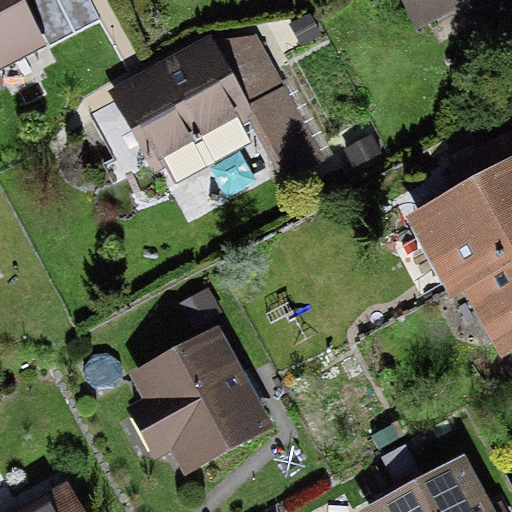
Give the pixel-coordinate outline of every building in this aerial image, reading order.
[(0,0),(0,56),(28,42),(6,0),(0,0)] [(25,0),(49,46),(74,32),(57,0),(25,0)] [(57,0),(74,32),(100,19),(89,0),(57,0)] [(414,0),(422,14),(447,0),(414,0)] [(219,45),(125,96),(175,183),(207,166),(251,142),(238,115),(253,107),(278,152),(306,136),(253,40),(219,45)] [(467,194),(424,218),(461,286),(474,278),(511,257),(511,135),(453,168),(467,194)] [(511,257),(474,278),(511,346),(511,345),(511,257)] [(189,468),(262,428),(213,336),(139,376),(189,468)] [(483,511),(459,465),(371,511),(483,511)] [(74,511),(68,500),(45,511),(74,511)]
